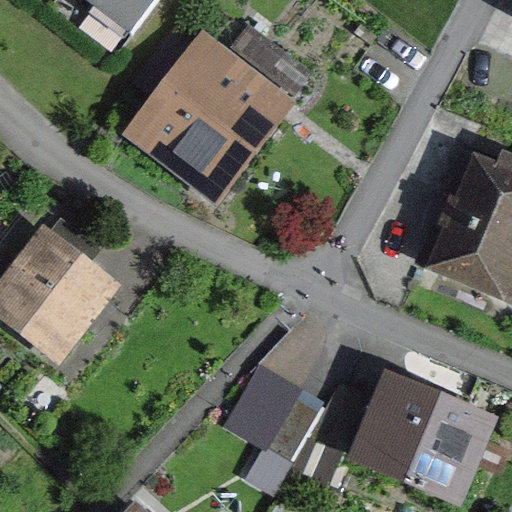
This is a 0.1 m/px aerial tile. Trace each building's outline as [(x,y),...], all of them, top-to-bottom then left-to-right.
[(88,0),(132,33),(156,0),(88,0)] [(247,28),(234,45),(295,91),(307,74),(247,28)] [(176,30),(134,82),(156,100),(198,48),(176,30)] [(220,171),(269,109),(205,58),(147,132),(182,159),(192,147),(220,171)] [(511,285),(511,161),(503,157),(493,181),(465,169),(428,257),(475,277),(477,271),(511,285)] [(0,321),(56,369),(124,290),(50,227),(0,285),(0,321)] [(290,463),(321,415),(295,399),(296,397),(260,375),(227,427),(264,450),(253,468),(279,485),(292,464),(290,463)] [(466,476),(482,439),(469,434),(475,420),(389,384),(381,403),(357,459),(417,484),(421,477),(439,485),(446,467),(466,476)] [(309,439),(357,459),(381,403),(341,386),(309,439)]
